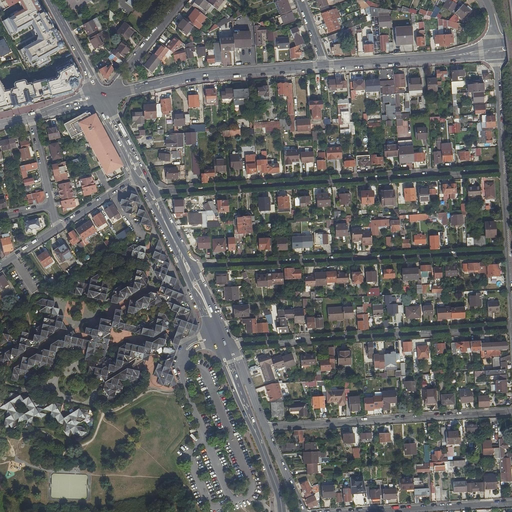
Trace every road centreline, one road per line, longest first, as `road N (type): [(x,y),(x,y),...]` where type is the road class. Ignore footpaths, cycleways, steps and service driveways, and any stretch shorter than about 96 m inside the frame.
road 1 (residential): [(150,194),(503,170)]
road 2 (residential): [(508,250),(190,271)]
road 3 (residential): [(232,343),(511,327)]
road 4 (residential): [(511,410),(264,426)]
road 5 (tertiary): [(115,94),(192,75),(322,65)]
road 6 (secondary): [(282,511),(222,344)]
road 7 (residential): [(511,503),(340,511)]
road 8 (tertiary): [(322,65),(453,56)]
